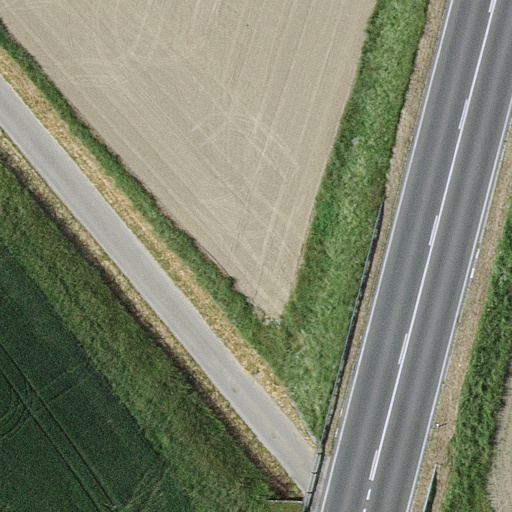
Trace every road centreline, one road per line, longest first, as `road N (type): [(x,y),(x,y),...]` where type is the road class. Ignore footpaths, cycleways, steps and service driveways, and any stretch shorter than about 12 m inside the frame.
road 1 (track): [(0,101),(340,511)]
road 2 (primary): [(362,511),(494,0)]
